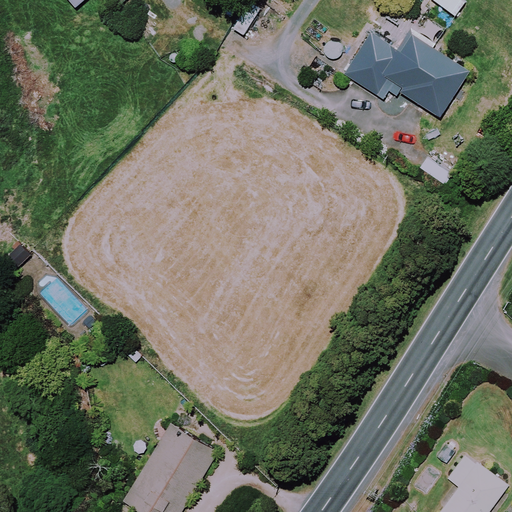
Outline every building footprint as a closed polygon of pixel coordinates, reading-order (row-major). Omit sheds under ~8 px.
[(86,0),(69,0),(77,8),(86,0)] [(436,47),(412,32),(399,52),(373,36),(348,75),(385,99),(394,87),(440,116),(468,72),(434,50),(436,47)] [(33,253),(23,244),(9,261),(19,269),(33,253)] [(184,511),(219,452),(173,426),(128,503),(144,511),(184,511)] [(489,511),(509,487),(466,455),(449,478),(461,488),(442,511),(489,511)]
